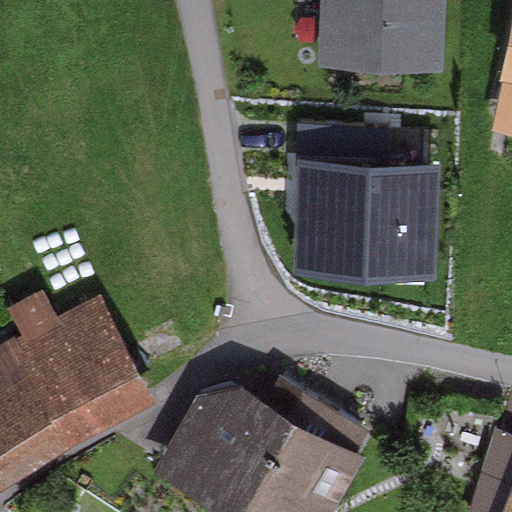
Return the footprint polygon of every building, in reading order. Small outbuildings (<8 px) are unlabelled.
[(431,44),(432,0),(332,0),(330,40),(431,44)] [(511,49),(501,104),(511,106),(511,49)] [(13,307),(24,331),(67,430),(140,391),(91,301),(59,319),(40,292),(13,307)] [(0,474),(68,431),(67,430),(24,331),(0,343),(0,474)] [(168,448),(244,491),(289,413),(305,387),(281,373),(266,399),(232,378),(202,389),(168,448)] [(305,387),(289,413),(244,491),(279,511),(292,511),(300,500),(310,506),(321,486),(329,491),(353,450),(345,445),(360,418),(305,387)] [(511,511),(511,434),(495,428),(471,509),(479,511),(511,511)]
